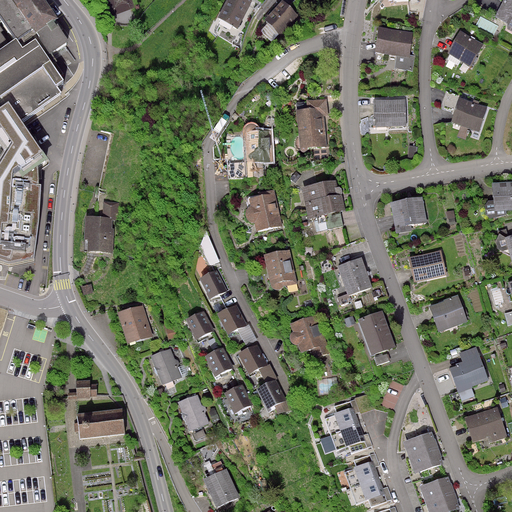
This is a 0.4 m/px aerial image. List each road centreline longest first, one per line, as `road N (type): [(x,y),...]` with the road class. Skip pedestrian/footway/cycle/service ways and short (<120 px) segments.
road 1 (residential): [(352,41),(300,48),(244,87),(206,142),(214,238),(294,404)]
road 2 (residential): [(467,489),(359,181)]
road 3 (tertiary): [(68,304),(60,271),(63,202),(92,56),(63,0)]
road 4 (residential): [(430,20),(425,67),(435,175)]
road 5 (residential): [(359,181),(349,126),(352,41)]
road 6 (tertiary): [(143,419),(123,376),(68,304)]
